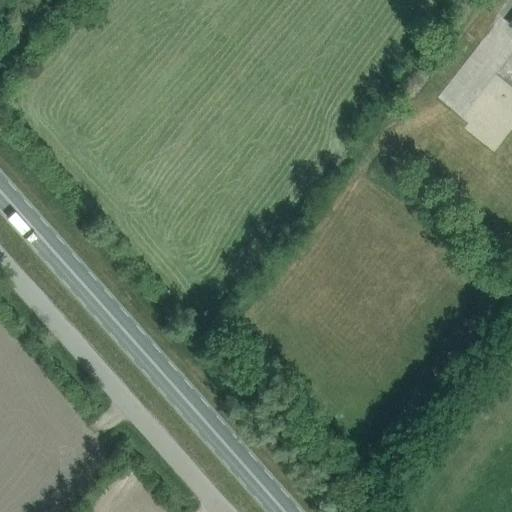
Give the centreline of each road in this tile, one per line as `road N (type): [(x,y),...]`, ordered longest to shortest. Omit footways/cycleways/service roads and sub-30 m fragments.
road 1 (primary): [(283,511),(0,192)]
road 2 (unclassified): [(221,511),(0,259)]
